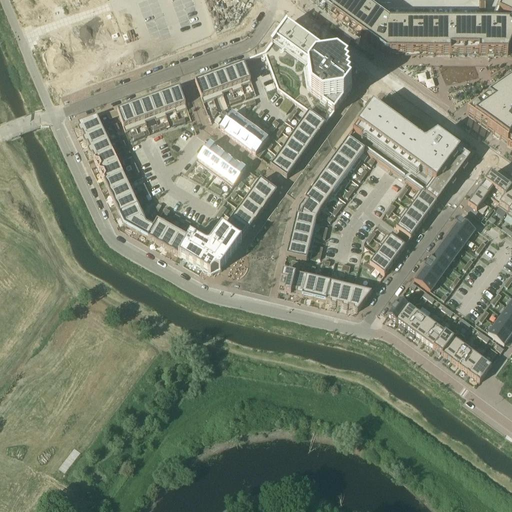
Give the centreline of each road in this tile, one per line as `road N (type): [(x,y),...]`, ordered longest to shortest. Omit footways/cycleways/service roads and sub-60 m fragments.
road 1 (residential): [(52,114),(113,245),(207,298),(357,333)]
road 2 (residential): [(0,188),(58,292),(108,335),(112,354),(26,466),(36,511)]
road 3 (residential): [(488,155),(281,2)]
road 4 (residential): [(511,428),(389,338),(357,333)]
road 5 (residential): [(180,68),(52,114)]
road 6 (residential): [(281,2),(243,47),(180,68)]
